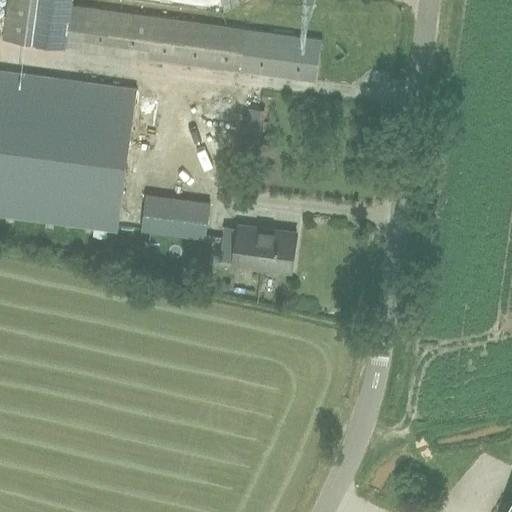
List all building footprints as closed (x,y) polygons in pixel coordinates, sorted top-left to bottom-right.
[(76,0),(8,0),(6,18),(3,38),(70,47),(75,6),(76,0)] [(75,6),(70,47),(321,82),(326,41),(75,6)] [(0,217),(124,235),(143,96),(0,76),(0,217)] [(248,108),(247,117),(245,141),(261,143),(265,110),(248,108)] [(207,239),(211,203),(132,193),(127,228),(207,239)] [(271,224),(243,221),(238,260),(266,264),(271,224)] [(271,224),(266,264),(295,267),(300,228),(271,224)]
